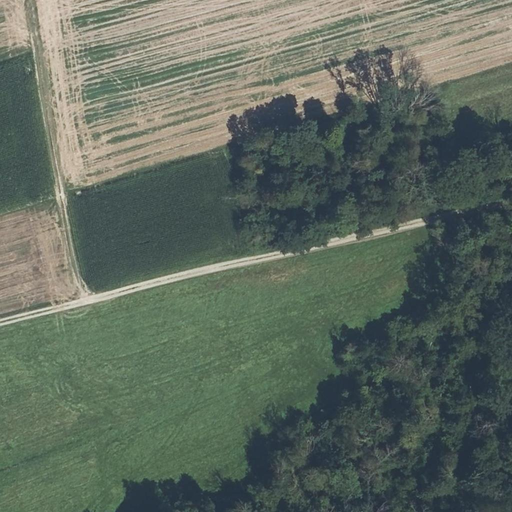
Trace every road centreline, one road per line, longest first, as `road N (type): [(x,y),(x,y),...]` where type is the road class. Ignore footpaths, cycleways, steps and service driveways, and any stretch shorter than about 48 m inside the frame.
road 1 (track): [(0,320),(215,264),(511,203)]
road 2 (track): [(30,0),(54,187),(85,298)]
